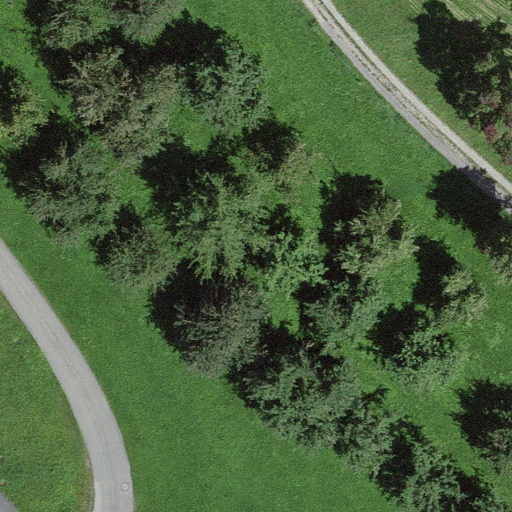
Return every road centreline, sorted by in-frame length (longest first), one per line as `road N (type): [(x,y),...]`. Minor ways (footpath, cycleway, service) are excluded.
road 1 (residential): [(0,254),(102,424),(114,511)]
road 2 (track): [(315,0),(450,146),(511,196)]
